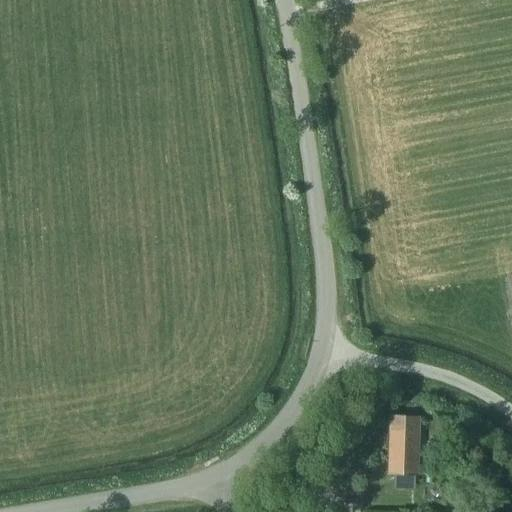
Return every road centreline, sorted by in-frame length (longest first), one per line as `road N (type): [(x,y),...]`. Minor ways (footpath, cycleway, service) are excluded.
road 1 (unclassified): [(320,352),(326,278),(284,0)]
road 2 (unclassified): [(35,511),(186,486),(236,464),(278,429),(320,352)]
road 3 (unclassified): [(320,352),(444,376),(511,413)]
